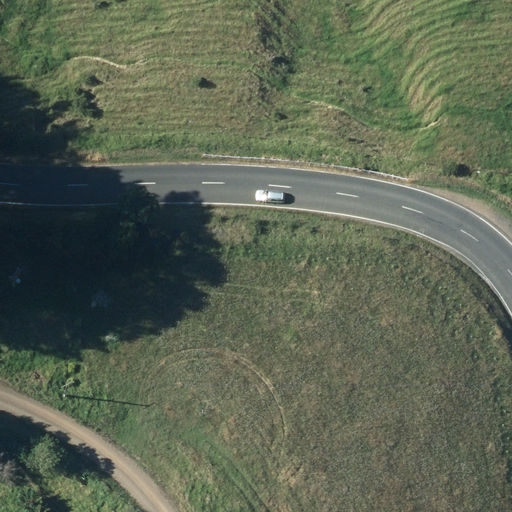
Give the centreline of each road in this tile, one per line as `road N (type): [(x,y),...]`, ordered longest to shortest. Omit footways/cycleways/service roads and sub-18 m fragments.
road 1 (tertiary): [(0,183),(339,192),(447,221),(511,278)]
road 2 (unclassified): [(168,511),(115,460),(0,397)]
